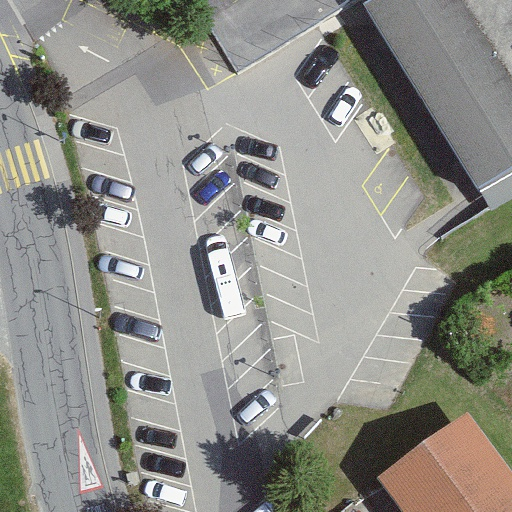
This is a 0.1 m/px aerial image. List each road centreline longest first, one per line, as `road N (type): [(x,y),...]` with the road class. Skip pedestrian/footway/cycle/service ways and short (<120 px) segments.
road 1 (tertiary): [(37,281),(78,511)]
road 2 (tertiary): [(0,124),(37,281)]
